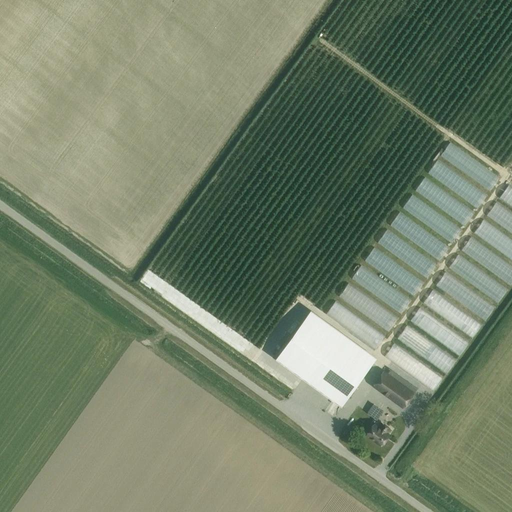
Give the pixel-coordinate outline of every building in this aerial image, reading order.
[(472,161),(473,161),(500,180),(508,169),(457,133),(448,145),(472,161)] [(436,163),(486,194),(492,185),(453,161),(442,154),(436,163)] [(431,168),(423,179),(475,215),(483,204),(431,168)] [(441,251),(392,224),(385,235),(434,262),(441,251)] [(470,240),(511,267),(511,251),(478,229),(470,240)] [(457,257),(488,276),(491,271),(487,269),(491,262),(464,246),(457,257)] [(368,258),(361,268),(410,302),(417,291),(377,264),(374,268),(368,264),(371,260),(368,258)] [(471,294),(494,308),(498,302),(492,299),(497,291),(450,265),(444,276),(472,292),(471,294)] [(355,273),(347,284),(395,321),(403,310),(355,273)] [(431,294),(482,324),(489,313),(437,282),(431,294)] [(385,336),(392,324),(339,294),(332,306),(385,336)] [(476,333),(425,299),(418,310),(469,343),(476,333)] [(372,362),(314,321),(306,315),(275,357),(284,363),(341,405),(372,362)] [(460,351),(451,344),(448,348),(442,344),(445,339),(413,316),(405,328),(453,361),(460,351)] [(399,335),(391,348),(442,380),(450,367),(399,335)] [(403,406),(413,393),(383,371),(373,384),(403,406)] [(378,404),(384,408),(389,399),(383,396),(378,404)] [(391,429),(380,421),(377,426),(373,424),(367,433),(381,443),(388,434),(387,434),(391,429)]
